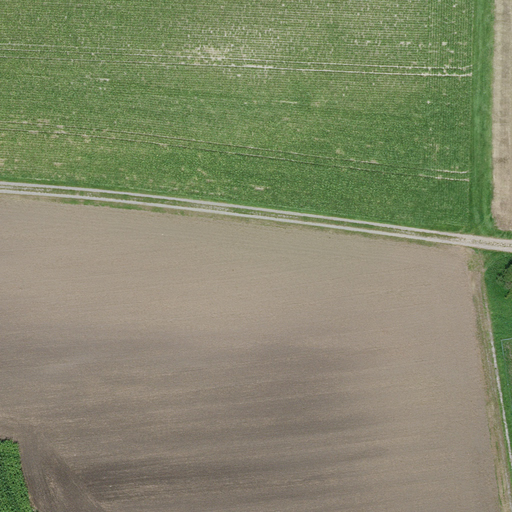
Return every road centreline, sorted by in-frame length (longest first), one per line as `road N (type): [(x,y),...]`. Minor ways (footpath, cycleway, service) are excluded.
road 1 (track): [(0,191),(511,247)]
road 2 (track): [(472,243),(511,488)]
